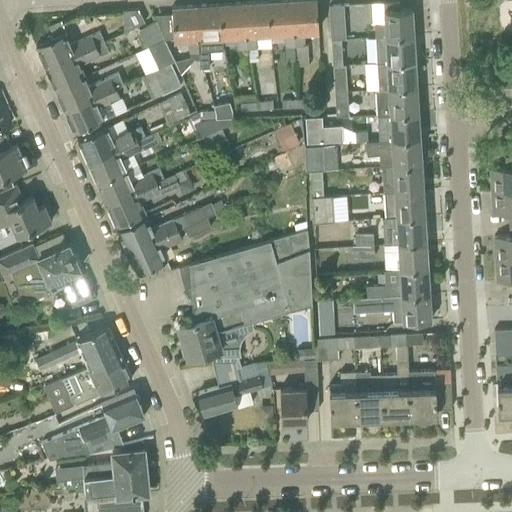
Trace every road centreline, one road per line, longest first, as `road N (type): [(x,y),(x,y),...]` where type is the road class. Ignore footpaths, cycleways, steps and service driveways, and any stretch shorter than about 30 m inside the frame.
road 1 (residential): [(183,486),(187,451),(0,25)]
road 2 (residential): [(183,486),(473,475)]
road 3 (residential): [(466,316),(458,126)]
road 4 (residential): [(473,475),(466,316)]
road 5 (residential): [(458,126),(451,0)]
